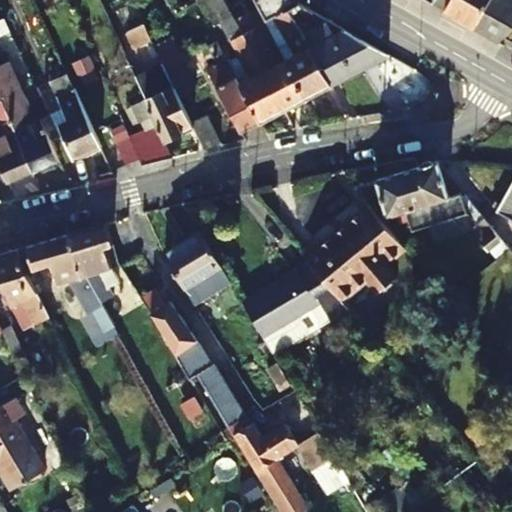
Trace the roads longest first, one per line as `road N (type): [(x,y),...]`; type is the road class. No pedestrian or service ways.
road 1 (residential): [(500,77),(484,105),(456,128),(256,163),(0,225)]
road 2 (tertiary): [(500,77),(360,0)]
